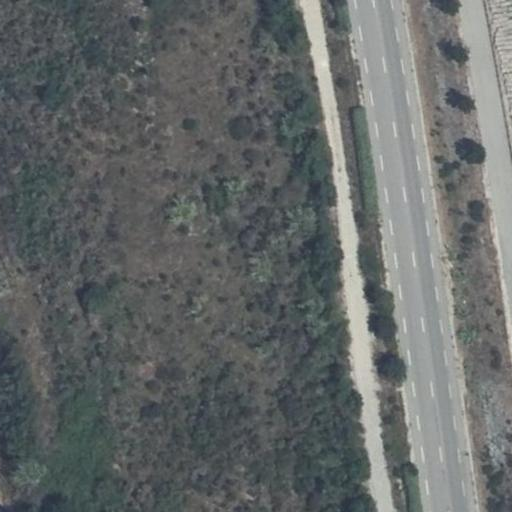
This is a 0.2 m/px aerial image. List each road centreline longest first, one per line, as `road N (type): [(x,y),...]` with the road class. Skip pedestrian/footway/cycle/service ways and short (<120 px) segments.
road 1 (primary): [(455,511),(373,0)]
road 2 (track): [(384,511),(305,0)]
